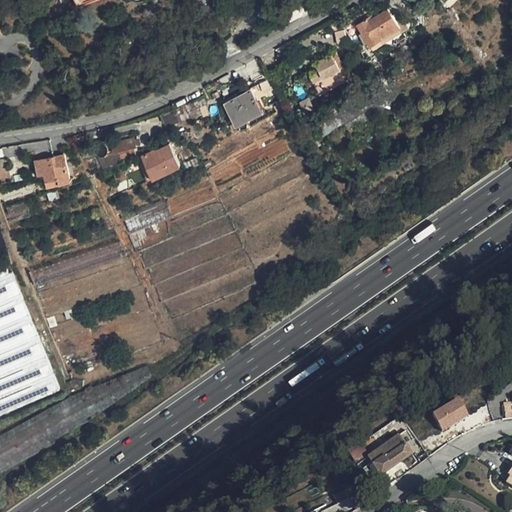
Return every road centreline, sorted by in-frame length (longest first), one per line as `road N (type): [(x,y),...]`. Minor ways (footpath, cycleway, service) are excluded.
road 1 (motorway): [(511,184),(43,511)]
road 2 (motorway): [(105,511),(511,227)]
road 3 (residential): [(0,136),(61,129),(153,103),(343,0)]
road 4 (residential): [(374,511),(486,431),(511,428)]
